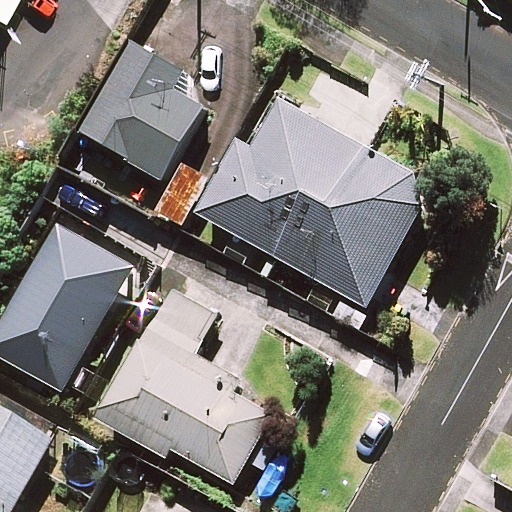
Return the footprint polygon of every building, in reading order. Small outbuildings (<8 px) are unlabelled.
[(0,0),(0,12),(0,13),(8,0),(0,0)] [(189,77),(141,48),(87,136),(169,186),(213,113),(179,92),(189,77)] [(440,193),(285,107),(259,153),(248,147),(208,220),(374,312),(440,193)] [(214,184),(189,170),(163,218),(189,232),(214,184)] [(222,324),(180,300),(110,425),(176,461),(180,455),(240,488),(280,416),(196,369),(222,324)] [(4,398),(0,405),(0,511),(21,511),(66,433),(4,398)]
